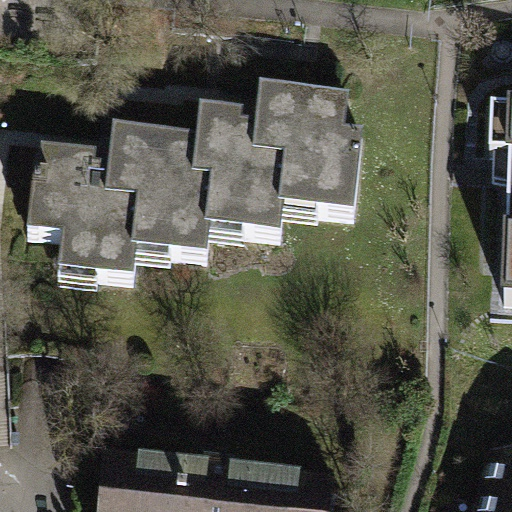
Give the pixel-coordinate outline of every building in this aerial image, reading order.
[(200,124),(198,150),(193,197),(216,199),(211,255),(282,262),(285,229),(356,236),(369,111),(261,101),(258,130),(200,124)] [(511,124),(506,124),(498,329),(511,329),(511,124)] [(209,277),(211,255),(216,199),(193,197),(198,150),(115,142),(112,170),(39,163),(30,252),(64,256),(60,295),(136,302),(139,270),(209,277)] [(511,511),(511,459),(488,461),(477,511),(511,511)] [(319,511),(322,494),(99,469),(94,511),(319,511)]
